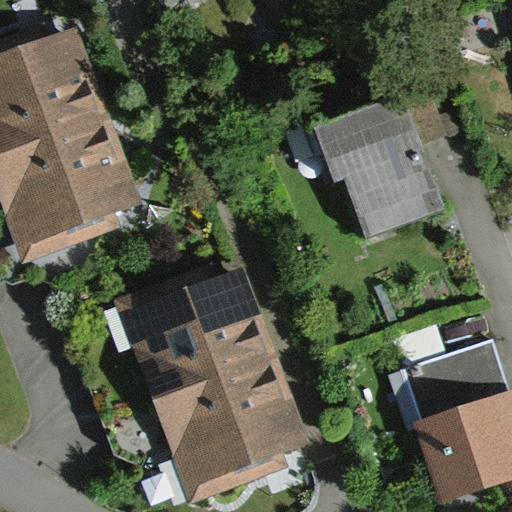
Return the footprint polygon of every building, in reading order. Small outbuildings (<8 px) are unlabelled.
[(0,52),(0,152),(105,116),(74,27),(0,52)] [(388,101),(309,132),(349,233),(429,202),(388,101)] [(0,152),(0,203),(15,247),(135,206),(105,116),(0,152)] [(118,318),(149,406),(274,362),(243,274),(118,318)] [(407,371),(424,421),(511,393),(495,343),(407,371)] [(149,406),(180,495),(306,450),(274,362),(149,406)] [(424,421),(414,424),(439,503),(511,480),(511,392),(511,393),(424,421)]
